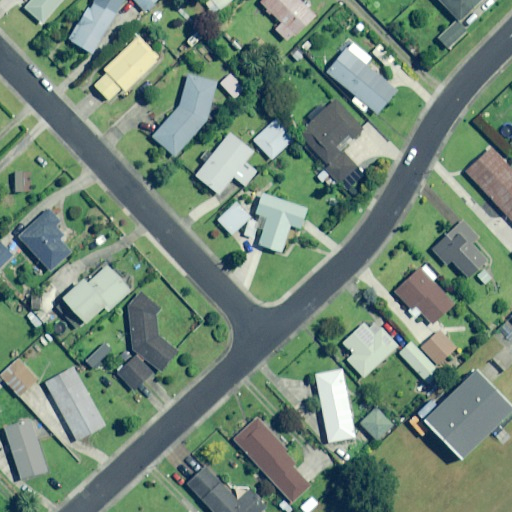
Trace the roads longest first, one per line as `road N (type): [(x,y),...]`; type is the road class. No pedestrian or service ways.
road 1 (residential): [(269,339),(371,240),(442,111),(511,36)]
road 2 (residential): [(0,56),(269,339)]
road 3 (residential): [(81,511),(269,339)]
